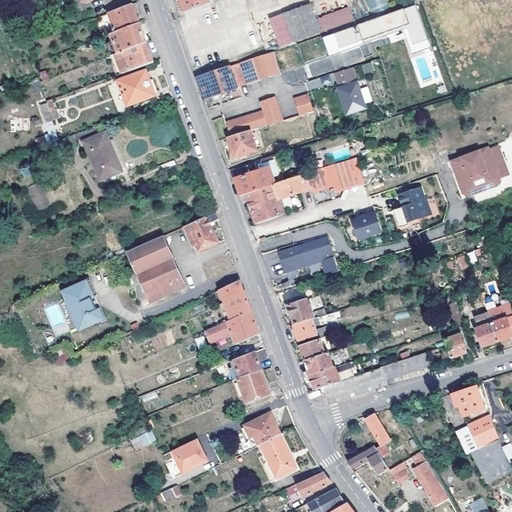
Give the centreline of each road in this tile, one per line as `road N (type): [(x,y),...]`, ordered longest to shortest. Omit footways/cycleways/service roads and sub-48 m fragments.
road 1 (secondary): [(155,0),(312,427)]
road 2 (residential): [(511,359),(312,427)]
